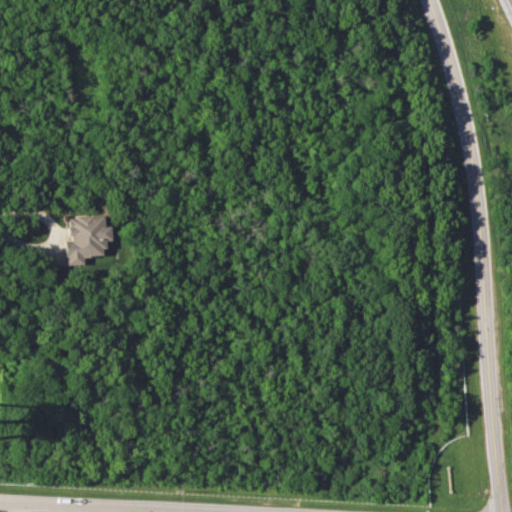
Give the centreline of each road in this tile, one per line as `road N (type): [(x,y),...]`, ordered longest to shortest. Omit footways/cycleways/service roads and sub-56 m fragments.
road 1 (tertiary): [(501,511),(479,194),(457,84),(429,0)]
road 2 (residential): [(0,500),(228,511)]
